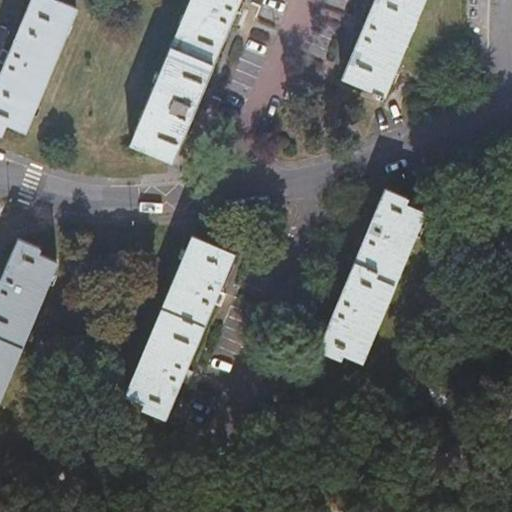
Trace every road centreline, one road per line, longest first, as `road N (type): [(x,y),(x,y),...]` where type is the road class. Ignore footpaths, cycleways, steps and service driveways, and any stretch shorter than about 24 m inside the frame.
road 1 (residential): [(0,173),(90,198),(285,185),(511,110)]
road 2 (track): [(429,473),(307,505),(59,466),(0,472)]
